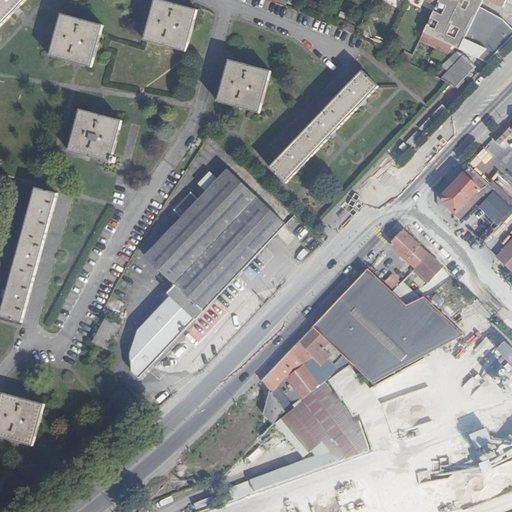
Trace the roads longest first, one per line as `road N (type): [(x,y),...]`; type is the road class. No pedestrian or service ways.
road 1 (primary): [(511,62),(164,427),(61,511)]
road 2 (primary): [(92,511),(203,415),(406,202)]
road 3 (track): [(511,441),(273,511)]
road 4 (primary): [(406,202),(511,94)]
road 5 (unclassified): [(511,301),(406,202)]
